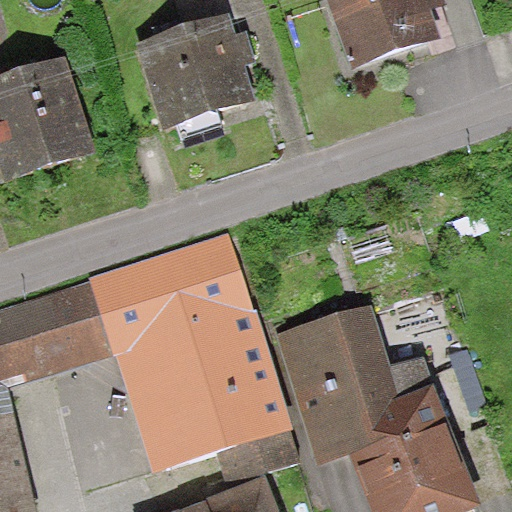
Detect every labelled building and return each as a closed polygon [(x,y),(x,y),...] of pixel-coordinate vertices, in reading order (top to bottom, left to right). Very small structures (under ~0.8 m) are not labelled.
[(209,0),(206,0),(130,26),(163,125),(243,98),(209,0)] [(328,0),(349,59),(434,30),(423,0),(328,0)] [(44,37),(0,53),(0,162),(3,171),(83,142),(44,37)] [(77,282),(98,354),(119,347),(154,465),(218,447),(225,469),(286,451),(224,239),(77,282)] [(77,282),(0,305),(0,511),(26,505),(0,418),(0,383),(98,354),(77,282)] [(366,300),(275,331),(316,451),(350,440),(374,511),(418,511),(464,497),(415,355),(388,365),(366,300)] [(270,511),(255,467),(128,511),(270,511)]
